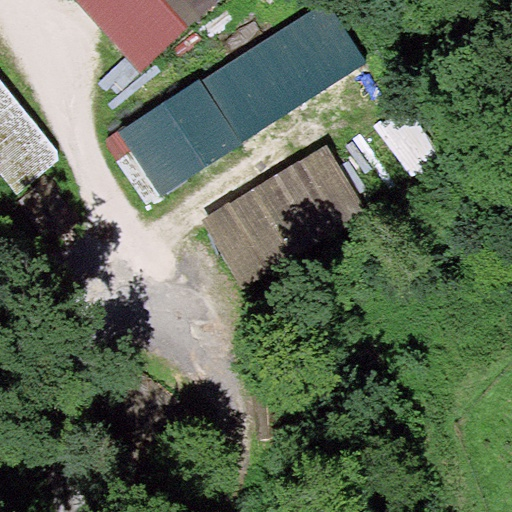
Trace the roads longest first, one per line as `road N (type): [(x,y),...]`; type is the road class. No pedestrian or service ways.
road 1 (track): [(112,511),(134,393),(139,275),(0,0)]
road 2 (track): [(157,511),(229,464),(235,399),(200,366),(134,393)]
